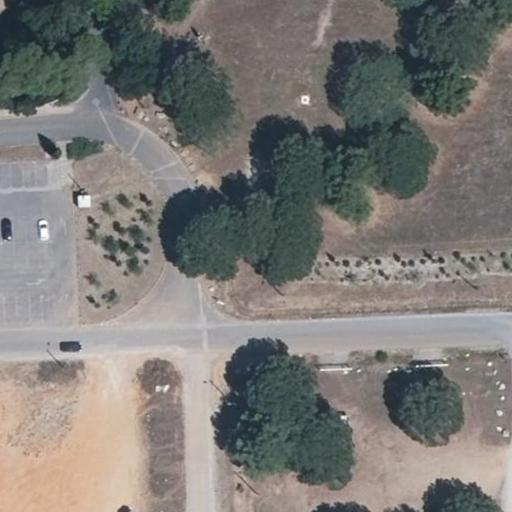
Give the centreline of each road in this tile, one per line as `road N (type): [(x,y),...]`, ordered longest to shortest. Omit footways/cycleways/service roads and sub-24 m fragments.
road 1 (residential): [(0,133),(101,125),(139,144),(160,166),(180,202),(188,337)]
road 2 (residential): [(511,325),(188,337)]
road 3 (residential): [(188,337),(0,346)]
